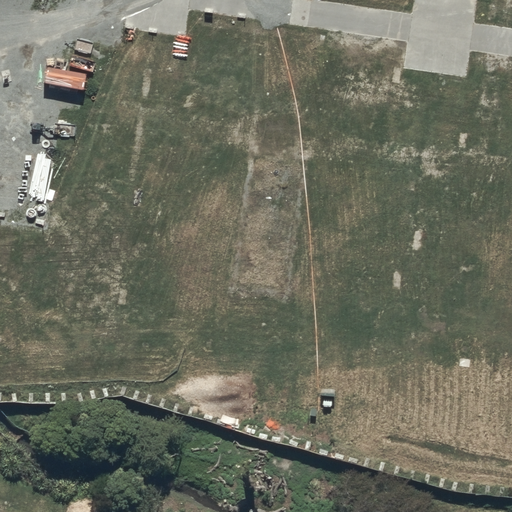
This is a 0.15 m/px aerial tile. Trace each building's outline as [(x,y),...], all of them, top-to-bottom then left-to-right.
[(21,89),(103,102),(112,22),(34,10),(21,89)] [(272,43),(192,33),(182,116),(262,126),(272,43)] [(301,133),(381,143),(394,61),(312,50),(301,133)] [(511,78),(475,73),(462,156),(511,163),(511,78)] [(127,128),(47,118),(37,198),(117,209),(127,128)] [(228,144),(145,133),(135,213),(217,224),(228,144)] [(316,241),(396,251),(408,168),(327,158),(316,241)] [(510,184),(428,173),(416,255),(499,267),(510,184)] [(113,229),(32,218),(22,296),(103,307),(113,229)] [(216,243),(133,232),(121,313),(205,324),(216,243)] [(299,337),(381,350),(395,269),(311,257),(299,337)] [(495,284),(415,272),(403,353),(483,365),(495,284)] [(14,282),(0,280),(0,366),(3,367),(14,282)] [(293,325),(212,313),(201,395),(282,406),(293,325)] [(511,356),(495,354),(484,436),(511,440),(511,356)]
